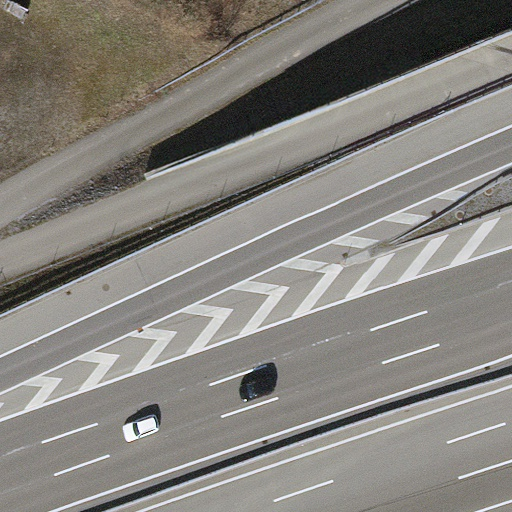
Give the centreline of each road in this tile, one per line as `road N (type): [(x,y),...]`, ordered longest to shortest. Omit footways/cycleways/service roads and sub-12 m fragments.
road 1 (motorway): [(511,146),(0,375)]
road 2 (track): [(0,263),(511,57)]
road 3 (motorway): [(511,302),(0,476)]
road 4 (track): [(0,210),(377,0)]
road 5 (motorway): [(362,511),(511,461)]
